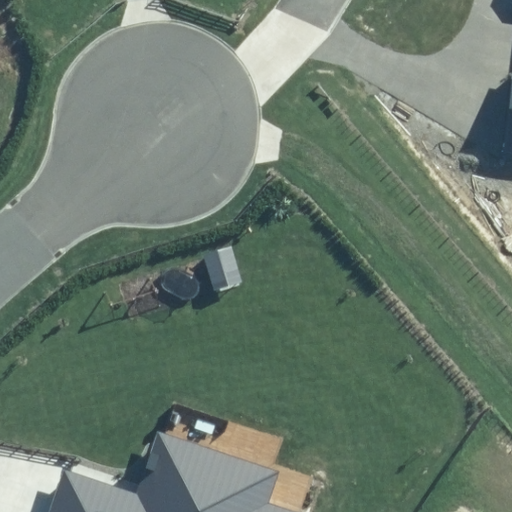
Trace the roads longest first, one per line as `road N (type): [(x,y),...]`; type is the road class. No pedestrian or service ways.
road 1 (residential): [(0,261),(164,118)]
road 2 (unknown): [(164,118),(281,32),(305,0)]
